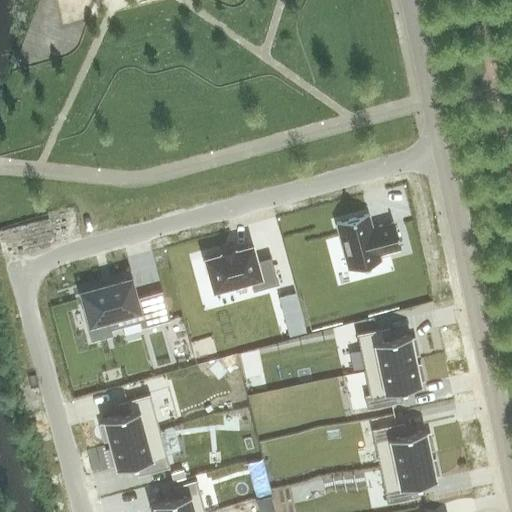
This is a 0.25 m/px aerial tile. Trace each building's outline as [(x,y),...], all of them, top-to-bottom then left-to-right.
[(371,228),(367,214),(335,223),(347,268),(379,260),(378,254),(399,248),(392,222),(371,228)] [(250,245),(204,258),(212,289),(249,279),(252,291),(277,284),(270,257),(254,261),(250,245)] [(129,279),(81,292),(89,323),(105,318),(108,330),(139,322),(140,327),(169,320),(161,290),(134,298),(129,279)] [(79,295),(39,303),(41,314),(81,306),(79,295)] [(380,328),(355,333),(363,370),(414,359),(413,354),(417,353),(414,337),(410,338),(409,334),(382,340),(380,328)] [(414,359),(363,370),(368,394),(363,395),(366,408),(395,402),(393,390),(420,384),(419,380),(423,379),(419,363),(415,364),(414,359)] [(102,423),(99,424),(103,440),(107,439),(108,443),(158,429),(149,394),(125,400),(128,412),(101,419),(102,423)] [(395,423),(370,428),(378,465),(429,454),(428,449),(432,448),(429,433),(425,433),(424,429),(397,435),(395,423)] [(109,448),(106,449),(110,465),(114,464),(115,468),(141,461),(145,472),(168,466),(158,429),(108,443),(109,448)] [(429,454),(378,465),(386,502),(410,497),(408,485),(435,479),(434,475),(438,474),(434,458),(431,459),(429,454)] [(170,472),(172,480),(184,477),(182,469),(170,472)] [(152,505),(149,505),(150,511),(204,511),(195,479),(172,485),(175,497),(152,503),(152,505)]
